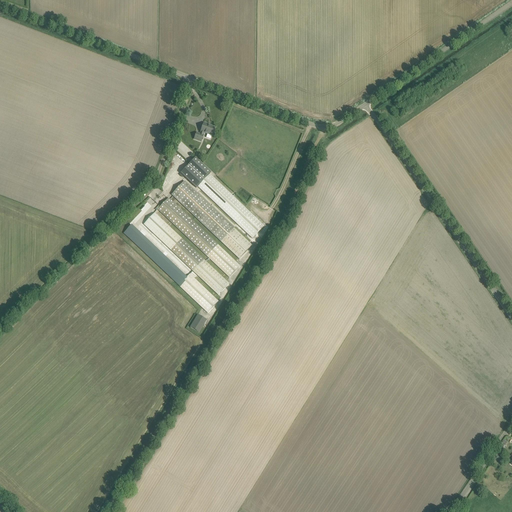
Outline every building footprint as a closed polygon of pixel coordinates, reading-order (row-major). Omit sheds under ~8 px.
[(206,138),(210,139),(215,128),(209,125),(204,123),(201,132),(200,134),(196,133),(194,139),(201,142),(204,136),(203,135),(204,133),(208,134),(206,138)] [(195,158),(181,173),(196,188),(198,186),(253,239),(264,226),(210,174),(211,173),(195,158)] [(172,195),(239,259),(252,246),(184,182),(172,195)] [(168,198),(158,209),(229,277),(240,266),(168,198)] [(155,213),(144,224),(219,295),(229,284),(155,213)] [(138,230),(130,239),(208,313),(218,302),(140,228),(138,230)] [(198,314),(190,327),(199,333),(207,320),(198,314)]
